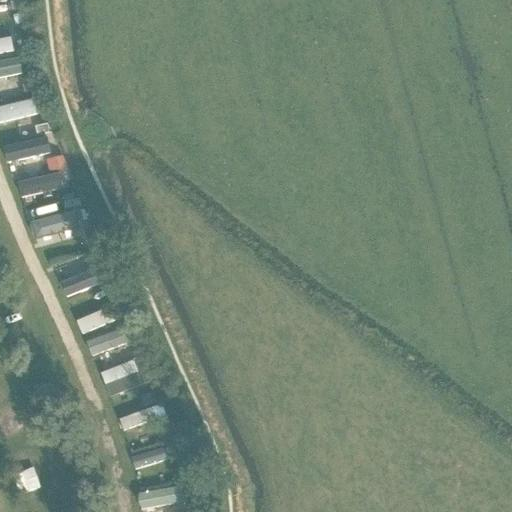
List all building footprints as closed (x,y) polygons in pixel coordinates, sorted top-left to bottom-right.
[(0,52),(15,51),(14,36),(0,37),(0,52)] [(0,77),(24,74),(22,57),(0,59),(0,77)] [(0,123),(40,112),(35,96),(0,105),(0,123)] [(42,135),(6,147),(10,161),(47,149),(42,135)] [(22,199),(62,189),(58,173),(18,183),(22,199)] [(31,221),(36,238),(81,226),(77,210),(31,221)] [(68,294),(105,285),(101,268),(63,277),(68,294)] [(136,358),(102,371),(111,395),(145,382),(136,358)] [(148,422),(127,429),(134,447),(154,440),(148,422)] [(28,447),(8,455),(15,475),(36,468),(28,447)] [(143,508),(176,501),(173,487),(141,493),(143,508)]
